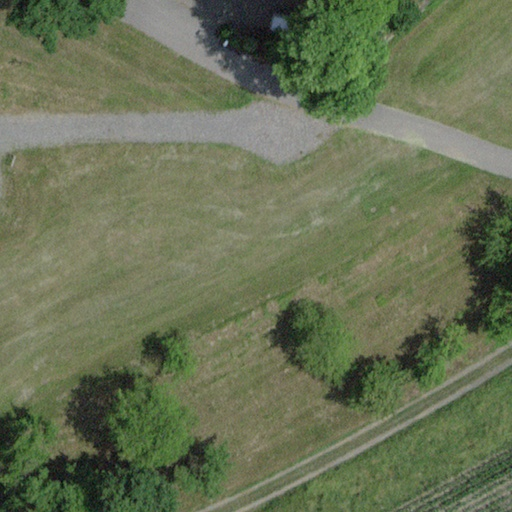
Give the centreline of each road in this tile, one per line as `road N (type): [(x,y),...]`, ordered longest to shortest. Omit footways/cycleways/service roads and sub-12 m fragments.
road 1 (residential): [(137,0),(234,54),(511,157)]
road 2 (track): [(226,511),(455,392),(511,353)]
